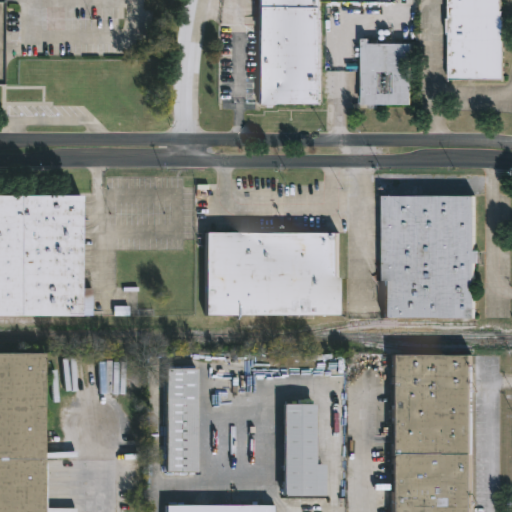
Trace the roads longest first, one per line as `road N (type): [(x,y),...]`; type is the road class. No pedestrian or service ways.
road 1 (tertiary): [(511,145),(0,143)]
road 2 (tertiary): [(0,163),(511,164)]
road 3 (residential): [(200,0),(187,161)]
